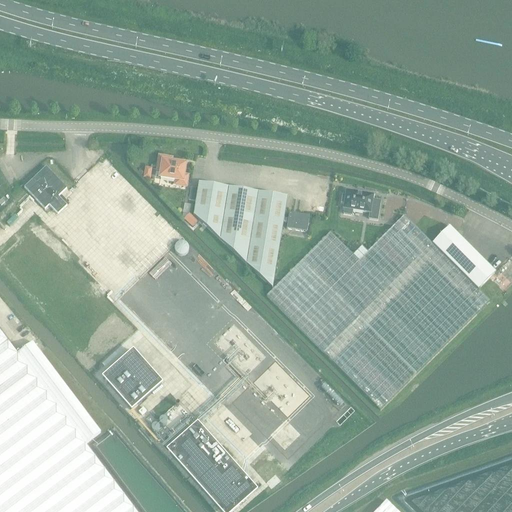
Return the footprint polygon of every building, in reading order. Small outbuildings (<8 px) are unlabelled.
[(171,159),(159,157),(157,170),(161,171),(160,178),(176,181),(176,185),(185,187),(187,177),(183,176),(185,166),(171,163),(171,159)] [(46,167),(24,188),(45,210),(49,206),(58,215),(67,206),(58,197),(67,189),(46,167)] [(195,202),(192,216),(271,290),(283,223),(287,223),(286,230),(306,233),(309,217),(288,214),(287,220),(283,220),(287,199),(198,184),(197,190),(195,202)] [(190,188),(188,201),(195,202),(197,190),(190,188)] [(340,191),(339,196),(336,196),(334,204),(337,205),(336,210),(338,210),(338,215),(346,216),(347,211),(364,214),(363,220),(372,221),(374,201),(367,200),(367,195),(340,191)] [(325,240),(266,297),(321,352),(380,411),(430,361),(489,302),(478,291),(432,245),(404,217),(367,253),(362,247),(353,256),(330,234),(325,240)] [(450,227),(432,245),(478,291),(495,273),(450,227)] [(137,511),(86,444),(18,354),(8,341),(0,330),(0,511),(137,511)] [(33,342),(18,354),(86,444),(101,432),(33,342)] [(133,351),(102,378),(131,412),(162,385),(133,351)] [(165,451),(219,511),(234,511),(257,492),(197,423),(165,451)] [(121,447),(121,445),(120,442),(119,441),(118,438),(116,437),(114,435),(112,435),(109,434),(105,435),(102,436),(100,437),(98,439),(97,442),(96,444),(95,447),(95,450),(96,452),(97,454),(99,456),(100,458),(103,459),(106,460),(108,460),(111,460),(114,459),(116,458),(118,456),(119,455),(120,453),(121,450),(121,447)] [(141,471),(141,468),(140,465),(139,463),(137,461),(135,460),(132,459),(130,458),(128,458),(125,458),(123,459),(120,461),(119,462),(117,464),(116,467),(115,469),(115,472),(116,474),(117,477),(118,479),(120,481),(122,483),(124,483),(126,484),(129,484),(131,484),(134,483),(138,480),(139,478),(140,476),(141,473),(141,471)] [(261,460),(252,468),(265,483),(274,474),(261,460)] [(164,496),(163,493),(162,490),(161,487),(159,485),(158,484),(155,483),(153,482),(150,481),(147,481),(143,482),(141,483),(139,485),(137,487),(135,490),(134,493),(134,496),(134,498),(135,501),(136,503),(138,506),(140,508),(142,509),(145,510),(148,511),(151,510),(154,510),(157,508),(158,507),(160,505),(162,502),(163,499),(164,496)] [(375,511),(396,511),(385,501),(375,511)]
